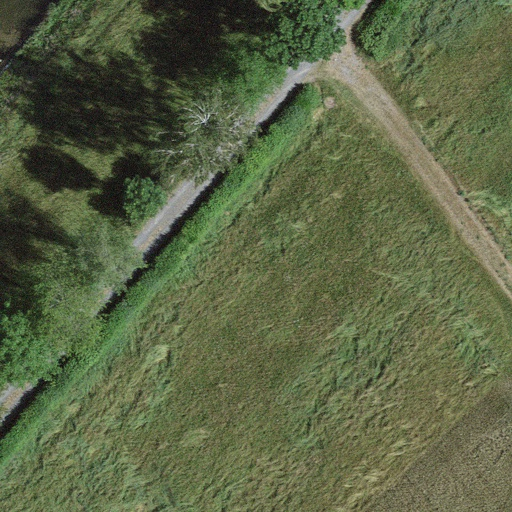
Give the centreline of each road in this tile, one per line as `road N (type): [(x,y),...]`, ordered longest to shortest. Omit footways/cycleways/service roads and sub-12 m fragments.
road 1 (track): [(356,0),(0,414)]
road 2 (track): [(326,35),(511,287)]
